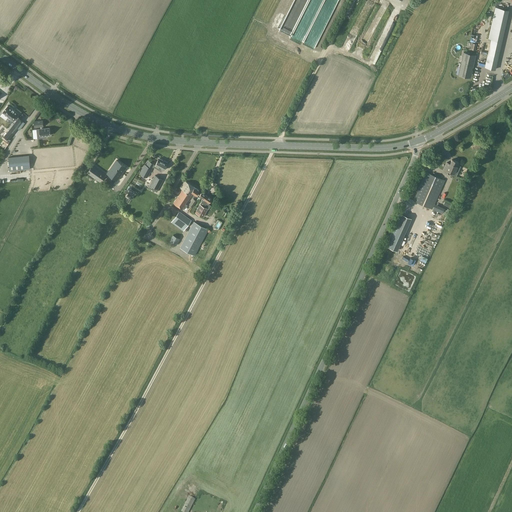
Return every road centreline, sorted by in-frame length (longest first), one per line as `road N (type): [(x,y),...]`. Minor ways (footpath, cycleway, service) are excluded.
road 1 (secondary): [(417,142),(369,148),(154,138),(85,115),(0,55)]
road 2 (unclassified): [(417,142),(256,511)]
